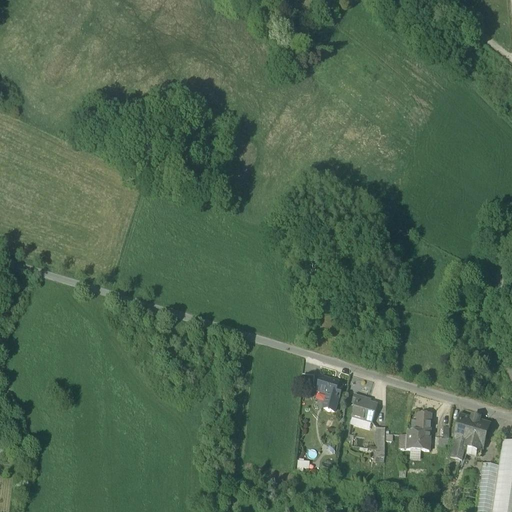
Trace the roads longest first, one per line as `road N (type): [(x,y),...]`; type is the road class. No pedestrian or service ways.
road 1 (residential): [(511,420),(0,264)]
road 2 (track): [(232,511),(256,338)]
road 3 (unclassified): [(511,238),(496,312),(511,368)]
